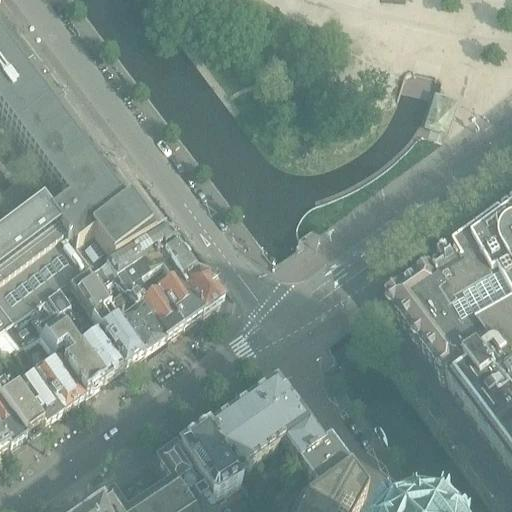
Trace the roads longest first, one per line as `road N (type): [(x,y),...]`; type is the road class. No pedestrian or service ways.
road 1 (tertiary): [(28,0),(267,332)]
road 2 (residential): [(10,511),(267,332)]
road 3 (residential): [(510,511),(339,279)]
road 4 (residential): [(267,332),(400,511)]
road 5 (tertiary): [(511,139),(370,256)]
road 6 (tertiary): [(370,256),(511,171)]
